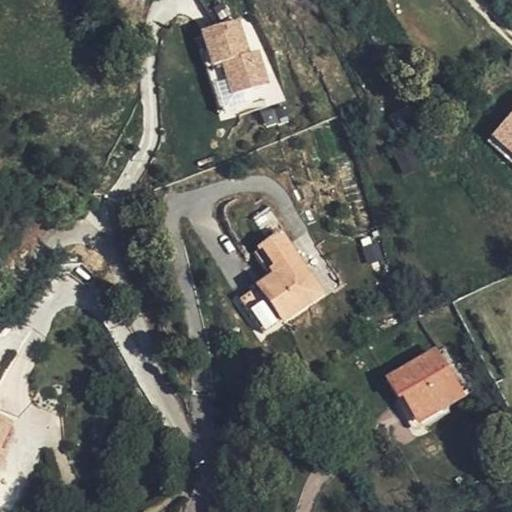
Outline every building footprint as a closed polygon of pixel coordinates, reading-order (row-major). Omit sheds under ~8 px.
[(180,52),(186,68),(193,83),(201,80),(215,112),(249,98),(237,66),(225,71),(211,39),(180,52)] [(193,83),(186,68),(178,72),(198,120),(215,112),(201,80),(193,83)] [(511,103),(480,139),(502,159),(511,168),(511,103)] [(264,289),(255,296),(223,322),(249,354),(304,311),(261,255),(246,266),(264,289)] [(236,273),(255,296),(264,289),(246,266),(236,273)] [(425,450),(454,420),(415,383),(379,419),(394,434),(401,428),(425,450)]
